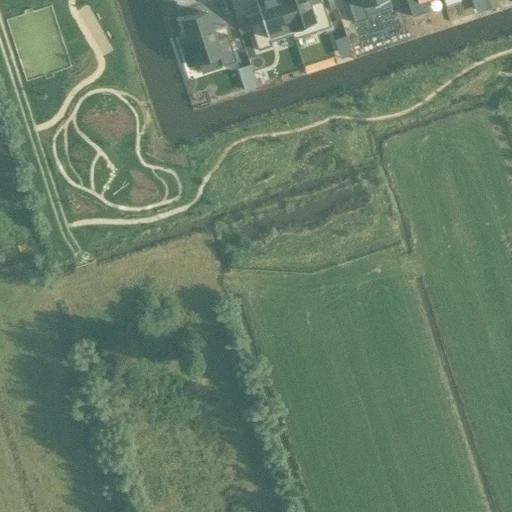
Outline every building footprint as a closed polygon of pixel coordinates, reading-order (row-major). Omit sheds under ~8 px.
[(254,0),(261,20),(249,24),(258,50),(272,46),(270,41),(292,34),(293,39),(294,38),(281,0),(254,0)] [(308,0),(281,0),(294,38),(330,26),(322,0),(310,4),(308,0)] [(346,0),(354,23),(368,18),(367,16),(391,8),(388,0),(346,0)] [(406,0),(412,16),(428,11),(424,0),(425,0),(406,0)] [(488,9),(484,0),(475,0),(480,11),(488,9)] [(183,21),(190,45),(183,48),(194,81),(226,71),(224,66),(237,62),(228,36),(216,40),(207,13),(183,21)] [(346,35),(334,39),(340,58),(352,54),(346,35)] [(249,64),(238,68),(245,91),(257,87),(249,64)]
